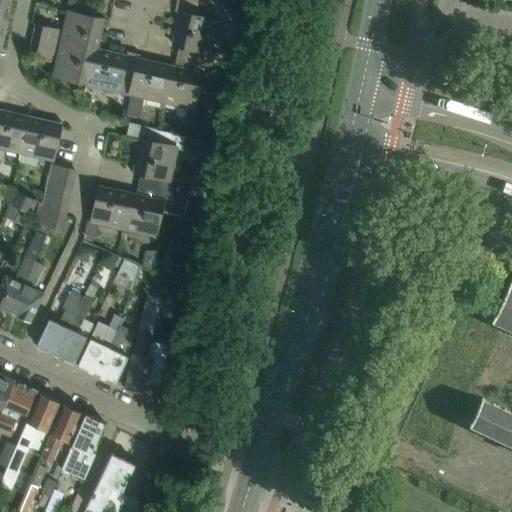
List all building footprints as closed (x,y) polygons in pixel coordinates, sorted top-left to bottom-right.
[(0,0),(0,20),(3,22),(8,0),(0,0)] [(205,51),(215,6),(188,0),(176,0),(174,10),(180,12),(173,43),(178,44),(175,56),(209,64),(212,52),(205,51)] [(35,24),(32,37),(95,51),(95,50),(94,49),(101,18),(68,11),(64,31),(35,24)] [(88,83),(95,51),(32,37),(29,50),(57,57),(53,75),(88,83)] [(129,96),(138,60),(139,54),(125,51),(124,56),(95,50),(95,51),(88,83),(116,89),(116,93),(129,96)] [(206,76),(209,64),(175,56),(173,67),(170,67),(162,100),(192,107),(200,74),(206,76)] [(162,100),(170,67),(138,60),(129,96),(125,114),(139,117),(144,96),(162,100)] [(0,144),(20,150),(28,117),(0,110),(0,144)] [(51,157),(59,125),(28,117),(20,150),(51,157)] [(183,135),(149,127),(147,140),(174,146),(180,148),(183,135)] [(122,145),(137,146),(138,133),(122,132),(122,145)] [(174,146),(147,140),(141,139),(134,171),(139,172),(137,183),(187,195),(190,183),(167,178),(174,146)] [(75,169),(50,164),(49,163),(45,181),(71,187),(75,169)] [(68,198),(71,187),(45,181),(42,192),(68,198)] [(183,216),(187,195),(137,183),(134,195),(129,194),(122,227),(154,234),(159,211),(183,216)] [(122,227),(129,194),(98,187),(91,217),(88,216),(84,233),(95,236),(98,221),(122,227)] [(29,213),(35,199),(15,190),(9,205),(29,213)] [(64,213),(68,198),(42,192),(40,201),(64,213)] [(61,229),(64,213),(40,201),(38,200),(34,218),(54,228),(61,229)] [(35,261),(47,235),(36,231),(14,278),(5,274),(0,284),(0,306),(11,311),(35,261)] [(130,288),(137,265),(123,258),(112,280),(130,288)] [(30,320),(39,300),(41,297),(43,292),(33,287),(43,265),(35,261),(11,311),(30,320)] [(74,272),(69,287),(81,292),(86,276),(74,272)] [(511,413),(482,399),(470,426),(511,445),(511,281),(493,322),(511,331),(511,413)] [(55,354),(71,321),(82,297),(69,292),(62,307),(65,309),(59,323),(49,319),(36,345),(55,354)] [(73,363),(86,335),(78,331),(93,298),(83,294),(82,297),(71,321),(55,354),(73,363)] [(148,340),(153,321),(158,299),(145,296),(124,387),(144,392),(146,382),(159,385),(168,344),(148,340)] [(95,373),(116,331),(115,331),(118,323),(121,318),(113,314),(107,326),(98,322),(90,339),(89,338),(77,364),(95,373)] [(115,331),(116,331),(95,373),(115,382),(133,343),(130,341),(133,334),(128,331),(133,321),(122,316),(121,318),(118,323),(115,331)] [(0,411),(14,379),(0,372),(0,411)] [(14,379),(0,411),(0,423),(10,428),(18,410),(26,413),(36,390),(14,379)] [(26,450),(37,427),(46,431),(59,401),(39,391),(15,445),(26,450)] [(62,403),(39,457),(50,462),(60,438),(68,441),(81,411),(62,403)] [(91,451),(104,422),(84,413),(61,468),(83,478),(94,452),(91,451)] [(0,441),(5,444),(10,432),(0,427),(0,441)] [(134,462),(111,452),(87,504),(96,509),(99,510),(103,511),(117,511),(125,495),(120,492),(134,462)] [(18,468),(7,463),(0,478),(0,482),(10,487),(18,468)] [(27,511),(46,469),(38,466),(18,511),(27,511)] [(135,511),(138,501),(125,495),(117,511),(135,511)]
